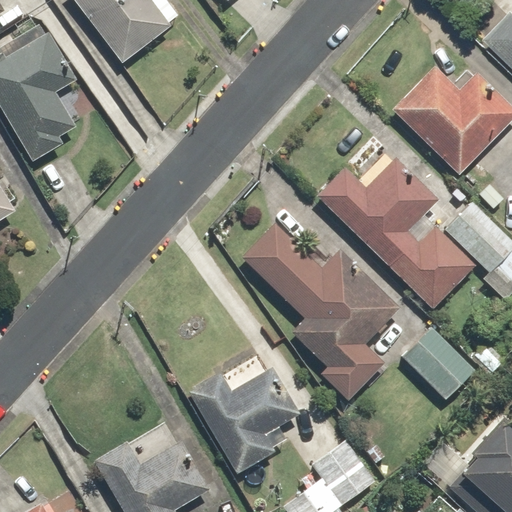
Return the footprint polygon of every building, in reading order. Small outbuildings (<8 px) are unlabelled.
[(77,0),(123,61),(172,24),(153,0),(77,0)] [(511,12),(487,38),(511,62),(511,12)] [(0,102),(33,159),(64,141),(60,135),(77,125),(57,91),(78,78),(50,30),(45,32),(40,23),(0,46),(0,51),(0,52),(0,102)] [(436,64),(393,108),(460,173),(511,119),(511,102),(478,70),(461,87),(436,64)] [(345,166),(318,193),(434,308),(477,265),(435,224),(420,240),(409,229),(439,198),(396,156),(365,187),(345,166)] [(0,219),(17,209),(0,182),(0,219)] [(511,238),(473,200),(446,228),(489,271),(484,277),(506,299),(511,292),(511,238)] [(321,372),(348,399),(386,361),(366,342),(401,306),(342,247),(322,267),(276,221),(242,255),(305,317),(291,330),(328,366),(321,372)] [(403,355),(446,398),(476,369),(432,325),(403,355)] [(189,390),(237,472),(276,450),(266,432),(301,412),(274,366),(232,390),(222,372),(189,390)] [(451,484),(482,511),(511,511),(511,422),(505,416),(472,451),(477,455),(451,484)] [(289,511),(331,511),(376,480),(347,438),(312,462),(322,477),(284,505),(289,511)] [(95,458),(126,511),(177,511),(175,508),(211,488),(182,439),(142,463),(128,439),(95,458)] [(49,511),(43,501),(22,511),(49,511)]
